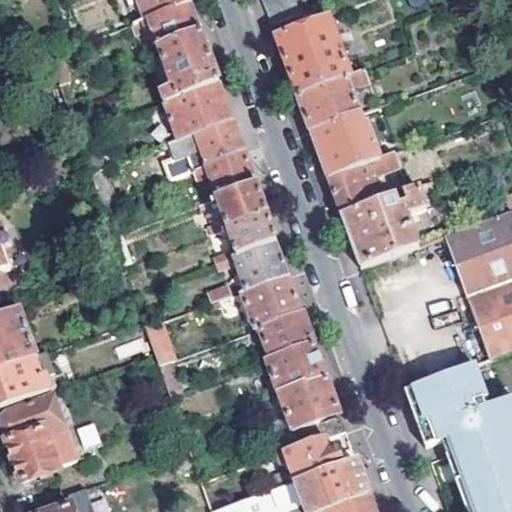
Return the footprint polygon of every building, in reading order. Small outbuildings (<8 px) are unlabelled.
[(127,0),(137,27),(147,23),(138,0),(127,0)] [(138,0),(147,23),(192,8),(188,0),(138,0)] [(300,17),(294,0),(264,0),(263,0),(273,27),(300,17)] [(137,27),(147,56),(202,36),(194,13),(192,8),(147,23),(137,27)] [(279,42),(299,99),(351,80),(330,23),(279,42)] [(150,111),(164,106),(220,86),(210,59),(202,36),(147,56),(161,99),(158,97),(146,101),(150,111)] [(50,58),(60,89),(72,85),(61,54),(50,58)] [(351,80),(299,99),(310,129),(312,136),(361,118),(351,92),(353,91),(359,94),(372,89),(367,74),(351,80)] [(176,139),(178,144),(234,124),(226,104),(220,86),(164,106),(176,139)] [(67,108),(70,116),(82,112),(79,103),(67,108)] [(315,142),(329,182),(381,164),(368,127),(364,128),(361,118),(312,136),(315,142)] [(234,124),(178,144),(170,147),(176,163),(202,154),(208,170),(245,156),(235,128),(234,124)] [(94,131),(78,137),(92,175),(100,172),(107,170),(94,131)] [(161,144),(163,149),(170,147),(178,144),(176,139),(161,144)] [(210,179),(216,195),(218,201),(257,187),(246,159),(245,156),(208,170),(193,175),(196,184),(210,179)] [(381,164),(329,182),(340,213),(343,221),(397,201),(405,198),(410,196),(408,190),(381,199),(374,183),(373,179),(379,176),(381,181),(402,173),(396,158),(381,164)] [(100,172),(92,175),(102,203),(110,200),(100,172)] [(230,232),(268,219),(258,191),(257,187),(218,201),(213,203),(215,209),(221,207),(227,226),(230,232)] [(408,222),(428,215),(420,193),(410,196),(405,198),(408,206),(400,209),(397,201),(343,221),(346,228),(362,273),(420,251),(414,232),(412,233),(408,222)] [(202,200),(205,206),(213,203),(218,201),(216,195),(202,200)] [(511,217),(446,242),(490,364),(511,355),(511,217)] [(237,253),(239,259),(277,245),(269,220),(268,219),(230,232),(224,234),(227,240),(232,238),(237,253)] [(213,238),(224,234),(230,232),(227,226),(211,232),(213,238)] [(0,271),(6,269),(1,253),(13,249),(8,233),(0,235),(0,271)] [(248,293),(289,278),(279,249),(277,245),(239,259),(236,260),(248,293)] [(214,262),(217,267),(236,260),(239,259),(237,253),(214,262)] [(255,333),(260,331),(303,316),(291,282),(289,278),(248,293),(242,296),(255,333)] [(206,291),(212,307),(232,299),(227,284),(206,291)] [(0,321),(0,373),(37,361),(20,314),(0,321)] [(271,363),(315,347),(306,323),(303,316),(260,331),(271,363)] [(157,326),(147,330),(155,356),(160,368),(170,364),(157,326)] [(267,364),(279,398),(327,381),(320,363),(315,347),(271,363),(267,364)] [(37,361),(0,373),(0,410),(54,392),(52,384),(47,386),(45,380),(55,377),(48,357),(37,361)] [(170,364),(160,368),(170,398),(182,394),(170,364)] [(511,511),(511,402),(484,413),(481,405),(488,403),(476,369),(413,392),(423,423),(429,421),(438,445),(443,443),(447,442),(453,457),(460,455),(480,508),(473,510),(473,511),(511,511)] [(312,425),(339,415),(327,381),(279,398),(293,436),(278,442),(283,456),(285,455),(325,442),(346,434),(341,420),(313,429),(312,425)] [(407,395),(426,449),(438,445),(429,421),(423,423),(413,392),(407,395)] [(264,403),(278,442),(293,436),(279,398),(264,403)] [(60,473),(59,472),(49,442),(69,435),(57,403),(56,401),(53,401),(5,418),(2,423),(2,429),(23,487),(60,473)] [(84,450),(101,444),(93,422),(76,429),(84,450)] [(49,442),(59,472),(79,465),(69,435),(49,442)] [(285,455),(297,487),(343,470),(336,451),(329,453),(325,442),(285,455)] [(445,450),(449,459),(453,457),(447,442),(443,443),(445,450)] [(449,459),(468,511),(469,511),(473,510),(480,508),(460,455),(453,457),(449,459)] [(306,511),(338,511),(370,501),(361,476),(357,465),(343,470),(297,487),(302,502),(306,511)] [(271,496),(277,511),(302,502),(297,487),(271,496)] [(225,511),(276,511),(277,511),(271,496),(225,511)] [(338,511),(374,511),(370,501),(338,511)]
